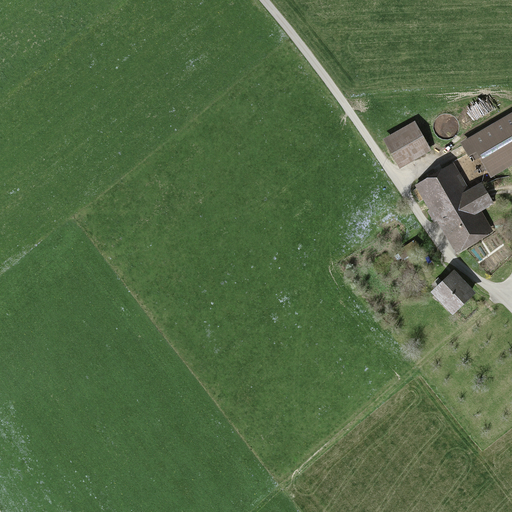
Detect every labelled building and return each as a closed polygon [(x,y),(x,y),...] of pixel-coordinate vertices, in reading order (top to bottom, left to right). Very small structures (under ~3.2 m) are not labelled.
[(470,153),(477,149),(492,174),(511,162),(511,116),(464,144),(470,153)] [(416,126),(389,140),(402,165),(429,150),(416,126)] [(475,213),(492,203),(484,188),(473,195),(454,164),(416,186),(426,202),(431,199),(458,245),(485,229),(475,213)] [(402,259),(419,248),(415,241),(398,252),(402,259)] [(469,294),(449,273),(440,281),(442,284),(431,293),(429,295),(437,303),(447,314),(469,294)]
